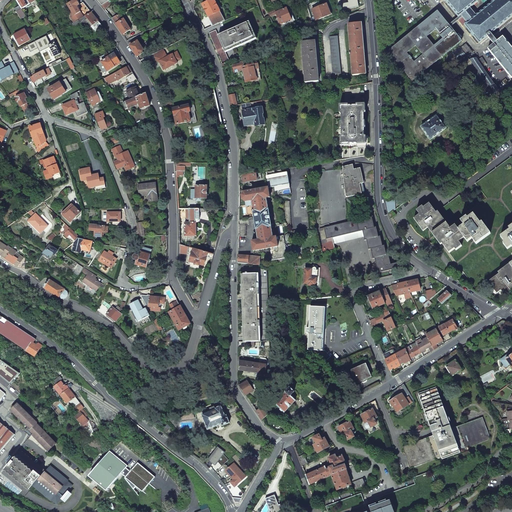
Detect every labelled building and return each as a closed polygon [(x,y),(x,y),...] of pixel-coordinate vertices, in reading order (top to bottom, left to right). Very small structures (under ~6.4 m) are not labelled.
[(16,0),(20,6),(22,9),(27,6),(35,0),(16,0)] [(75,0),(68,5),(72,12),(68,14),(73,21),(83,16),(77,7),(79,5),(76,0),(75,0)] [(202,5),(213,26),(225,21),(219,10),(222,9),(217,0),(215,0),(215,1),(214,0),(212,0),(210,1),(209,0),(205,0),(204,1),(205,4),(202,5)] [(357,0),(337,0),(338,6),(340,6),(341,6),(341,7),(342,9),(342,10),(349,8),(359,6),(357,0)] [(443,0),(459,18),(461,16),(470,9),(478,2),(476,0),(443,0)] [(464,25),(479,43),(487,37),(491,34),(511,16),(511,0),(495,0),(476,16),(467,23),(464,25)] [(101,5),(105,10),(110,6),(108,4),(111,3),(109,1),(107,2),(101,5)] [(83,16),(83,17),(91,12),(83,2),(79,5),(77,7),(83,16)] [(311,10),(315,21),(331,14),(327,4),(311,10)] [(17,13),(21,19),(26,16),(22,9),(20,6),(15,9),(17,11),(15,12),(16,13),(17,13)] [(276,14),(281,24),(291,20),(291,19),(294,18),(290,9),(287,10),(287,8),(277,12),(276,13),(276,14)] [(463,18),(467,23),(476,16),(470,9),(461,16),(463,18)] [(83,17),(73,23),(75,26),(80,22),(87,30),(92,25),(97,31),(104,28),(102,26),(101,24),(91,12),(83,17)] [(388,52),(412,82),(462,41),(450,28),(449,26),(437,12),(388,52)] [(116,24),(123,34),(130,30),(120,14),(112,18),(116,24)] [(449,26),(450,28),(463,18),(461,16),(459,18),(449,26)] [(224,49),(225,53),(256,39),(249,22),(218,36),(224,49)] [(348,24),(353,76),(366,74),(362,27),(361,23),(348,24)] [(18,41),(20,45),(30,40),(25,30),(14,35),(18,41)] [(209,33),(222,64),(229,61),(225,53),(224,49),(218,36),(216,30),(209,33)] [(487,37),(494,44),(497,42),(491,34),(487,37)] [(330,37),(333,75),(341,74),(338,36),(330,37)] [(488,49),(511,78),(511,77),(511,47),(503,37),(497,42),(494,44),(488,49)] [(132,41),(128,43),(130,46),(137,57),(145,52),(138,41),(133,44),(132,41)] [(302,42),(306,83),(319,82),(315,41),(302,42)] [(460,49),(467,58),(473,53),(466,45),(460,49)] [(50,50),(54,57),(66,51),(64,47),(57,51),(55,48),(50,50)] [(453,62),(468,59),(467,58),(460,49),(459,48),(449,57),(453,62)] [(163,49),(154,54),(158,62),(159,62),(164,70),(177,63),(177,62),(181,60),(177,52),(167,57),(163,49)] [(101,62),(108,71),(115,67),(120,63),(114,53),(101,62)] [(468,76),(479,91),(483,88),(487,85),(490,90),(494,95),(499,91),(480,64),(484,61),(482,58),(477,60),(476,58),(470,60),(477,70),(468,76)] [(243,71),(246,83),(261,79),(258,64),(245,66),(244,62),(241,62),(240,63),(237,64),(237,65),(238,70),(240,71),(243,71)] [(0,66),(0,72),(4,79),(19,71),(15,64),(5,69),(2,64),(0,66)] [(35,75),(44,71),(41,66),(38,68),(37,65),(31,68),(35,75)] [(104,79),(107,84),(117,79),(117,80),(120,79),(130,74),(127,67),(104,79)] [(30,77),(33,82),(36,80),(36,81),(50,74),(48,69),(44,71),(35,75),(30,77)] [(127,78),(130,84),(138,80),(135,77),(133,74),(127,78)] [(55,100),(72,89),(66,79),(53,87),(48,90),(53,97),(55,100)] [(363,84),(341,88),(341,107),(342,145),(342,160),(365,156),(364,106),(363,84)] [(126,91),(130,100),(135,98),(140,96),(136,87),(126,91)] [(19,102),(21,107),(27,103),(25,99),(26,98),(24,93),(23,94),(20,89),(13,93),(16,98),(15,98),(18,103),(19,102)] [(86,94),(92,106),(100,102),(95,90),(86,94)] [(123,103),(126,110),(128,109),(138,105),(139,106),(140,106),(141,109),(150,106),(148,100),(146,93),(140,96),(135,98),(130,100),(123,103)] [(229,96),(231,107),(237,106),(235,95),(229,96)] [(62,106),(66,115),(78,110),(78,109),(80,108),(78,104),(76,105),(74,101),(62,106)] [(242,105),(245,126),(256,125),(256,126),(265,125),(261,101),(242,105)] [(173,109),(176,124),(191,121),(191,123),(197,122),(194,111),(195,110),(194,104),(173,109)] [(105,123),(103,117),(105,117),(102,111),(95,114),(100,129),(101,130),(104,129),(107,128),(107,127),(105,123)] [(421,127),(430,140),(446,129),(437,116),(421,127)] [(33,137),(38,148),(36,149),(39,153),(49,146),(45,142),(46,141),(44,134),(41,124),(30,127),(33,137)] [(172,136),(174,144),(181,142),(179,134),(172,136)] [(124,168),(127,167),(128,170),(134,168),(127,151),(123,153),(120,146),(112,150),(115,157),(117,158),(118,157),(119,160),(113,162),(117,170),(121,168),(120,166),(123,165),(124,168)] [(449,253),(477,290),(490,281),(499,274),(498,272),(509,264),(511,261),(511,255),(511,254),(511,246),(507,249),(503,243),(505,242),(500,236),(510,230),(508,228),(511,225),(511,193),(511,192),(511,191),(511,156),(476,183),(487,199),(470,211),(459,195),(438,211),(446,223),(450,228),(455,225),(458,229),(464,225),(460,221),(467,216),(468,218),(473,214),(480,223),(482,222),(491,233),(476,244),(472,238),(467,242),(464,238),(459,242),(462,246),(456,250),(455,249),(449,253)] [(47,167),(49,170),(44,172),(47,179),(53,177),(52,175),(60,172),(54,157),(44,161),(43,160),(40,161),(41,164),(43,164),(45,168),(47,167)] [(176,162),(176,176),(183,176),(183,171),(185,172),(185,166),(183,166),(183,163),(176,162)] [(365,195),(363,183),(364,182),(360,168),(354,169),(353,164),(342,167),(346,198),(357,195),(357,197),(365,195)] [(256,173),(243,175),(244,183),(257,181),(256,173)] [(266,176),(268,186),(289,182),(288,173),(266,176)] [(196,199),(196,201),(201,201),(202,199),(208,199),(208,186),(201,186),(201,183),(195,183),(195,190),(191,190),(190,195),(195,195),(195,199),(196,199)] [(138,186),(139,196),(149,195),(150,202),(157,201),(155,184),(138,186)] [(263,249),(264,262),(287,258),(283,236),(273,237),(266,198),(270,198),(268,188),(244,192),(241,195),(242,199),(245,202),(247,207),(253,206),(258,240),(252,241),(253,251),(263,249)] [(394,200),(386,201),(386,202),(387,207),(387,209),(388,210),(388,212),(389,213),(389,214),(393,211),(396,210),(394,200)] [(283,201),(284,228),(291,228),(290,201),(283,201)] [(72,203),(62,214),(65,217),(70,223),(80,213),(78,211),(79,211),(72,203)] [(414,219),(423,231),(428,228),(432,233),(446,223),(438,211),(436,212),(429,203),(424,207),(422,206),(416,210),(420,214),(414,219)] [(185,231),(185,236),(196,236),(196,223),(197,222),(198,221),(199,220),(199,219),(199,209),(186,209),(186,219),(187,219),(187,223),(185,223),(185,228),(183,228),(183,231),(185,231)] [(107,212),(107,222),(120,221),(120,213),(107,212)] [(35,214),(28,221),(31,224),(32,224),(41,233),(47,226),(35,214)] [(464,238),(467,242),(472,238),(476,244),(491,233),(482,222),(480,223),(473,214),(468,218),(467,216),(460,221),(464,225),(458,229),(464,238)] [(324,228),(329,251),(335,250),(334,244),(332,238),(363,231),(364,237),(365,240),(367,240),(369,250),(371,249),(373,259),(375,259),(377,268),(377,271),(378,271),(378,273),(400,268),(398,263),(391,265),(388,255),(387,255),(384,246),(383,246),(380,237),(378,237),(376,227),(374,228),(372,217),(324,228)] [(442,244),(449,253),(455,249),(456,250),(462,246),(459,242),(464,238),(458,229),(455,225),(450,228),(446,223),(432,233),(440,245),(442,244)] [(95,231),(95,236),(102,237),(102,236),(103,236),(104,232),(108,233),(109,227),(105,227),(97,226),(97,225),(90,225),(90,230),(95,231)] [(511,246),(511,225),(508,228),(510,230),(500,236),(505,242),(503,243),(507,249),(511,246)] [(66,232),(64,234),(67,238),(70,235),(76,241),(78,239),(79,238),(71,229),(66,232)] [(303,230),(291,231),(292,238),(303,237),(303,230)] [(332,238),(334,244),(364,237),(363,231),(332,238)] [(121,237),(119,245),(126,246),(127,245),(128,239),(121,237)] [(75,242),(74,251),(75,251),(76,252),(79,253),(80,252),(81,252),(81,250),(90,251),(92,242),(78,239),(76,241),(75,242)] [(0,258),(6,250),(10,253),(12,249),(8,246),(7,247),(0,241),(0,258)] [(49,245),(43,254),(50,259),(54,253),(55,254),(58,251),(49,245)] [(180,249),(179,254),(187,254),(188,247),(180,245),(180,249)] [(190,258),(189,262),(195,263),(195,264),(199,265),(199,264),(204,266),(206,257),(212,259),(213,254),(193,249),(190,248),(189,250),(193,251),(192,253),(191,253),(189,257),(190,258)] [(4,260),(13,267),(17,268),(19,269),(25,269),(27,264),(24,262),(24,260),(23,260),(24,258),(20,255),(18,259),(14,257),(17,252),(12,249),(10,253),(6,250),(0,258),(4,260)] [(104,252),(99,261),(109,267),(114,257),(111,256),(113,253),(109,251),(108,253),(104,252)] [(137,260),(136,264),(146,267),(150,255),(140,252),(136,251),(134,258),(134,259),(137,260)] [(239,263),(259,265),(260,257),(239,255),(239,263)] [(78,264),(74,269),(80,273),(83,268),(78,264)] [(501,291),(505,296),(511,291),(511,267),(509,264),(498,272),(499,274),(490,281),(494,286),(492,288),(497,294),(501,291)] [(318,270),(316,270),(316,269),(316,268),(314,267),(313,268),(312,269),(311,269),(305,269),(304,284),(308,284),(308,286),(313,286),(313,284),(314,284),(316,284),(316,279),(318,279),(318,270)] [(87,275),(83,282),(96,291),(101,284),(94,279),(96,276),(85,268),(82,272),(87,275)] [(243,329),(244,342),(246,341),(246,342),(261,342),(259,274),(241,274),(242,287),(243,329)] [(45,285),(44,288),(59,298),(59,297),(62,299),(64,299),(66,298),(67,296),(68,294),(67,291),(64,290),(49,279),(48,282),(47,281),(45,285)] [(407,282),(410,293),(420,290),(417,279),(407,282)] [(398,284),(400,295),(410,293),(407,282),(398,284)] [(400,295),(398,284),(396,285),(391,286),(396,296),(400,295)] [(387,306),(387,307),(392,305),(388,296),(389,296),(388,292),(387,293),(385,289),(380,292),(385,303),(385,304),(386,305),(387,306)] [(429,300),(434,296),(432,289),(425,291),(428,301),(429,300)] [(368,297),(373,309),(385,304),(385,303),(380,292),(368,297)] [(438,300),(442,304),(451,296),(447,292),(438,300)] [(140,296),(146,306),(151,307),(151,310),(160,311),(161,306),(159,306),(159,302),(164,302),(165,297),(140,296)] [(130,305),(138,321),(142,320),(144,324),(151,321),(148,316),(149,316),(145,309),(147,308),(142,299),(130,305)] [(424,305),(426,309),(432,304),(429,300),(428,301),(424,305)] [(108,309),(102,304),(97,310),(102,314),(104,315),(105,313),(108,309)] [(180,305),(168,312),(178,330),(190,323),(188,319),(180,305)] [(113,307),(107,315),(116,322),(122,314),(119,312),(122,309),(117,306),(115,309),(113,307)] [(385,314),(375,318),(375,319),(377,324),(384,321),(392,318),(387,307),(387,306),(383,308),(385,314)] [(309,334),(308,350),(317,350),(323,351),(323,349),(325,307),(310,307),(309,328),(307,328),(306,333),(309,334)] [(0,321),(0,332),(25,349),(23,352),(26,355),(28,352),(27,351),(32,342),(33,343),(36,339),(22,330),(3,317),(0,321)] [(384,321),(388,331),(396,328),(392,318),(384,321)] [(445,324),(449,333),(454,330),(454,331),(458,329),(453,320),(445,324)] [(438,328),(443,336),(449,333),(445,324),(438,328)] [(428,338),(433,347),(434,350),(437,348),(438,348),(436,345),(438,344),(443,340),(437,330),(430,333),(429,331),(425,333),(428,338)] [(132,340),(134,344),(141,341),(137,335),(131,338),(132,340)] [(417,344),(421,352),(429,347),(431,352),(434,350),(433,347),(428,338),(422,341),(420,337),(415,340),(417,344)] [(28,352),(35,356),(42,346),(38,343),(37,345),(33,343),(32,342),(27,351),(28,352)] [(406,349),(410,359),(421,353),(421,352),(417,344),(406,349)] [(317,350),(315,352),(325,362),(330,357),(323,349),(323,351),(317,350)] [(393,349),(383,354),(386,360),(390,370),(393,368),(393,369),(396,368),(400,366),(400,364),(396,355),(393,349)] [(396,355),(400,364),(405,362),(406,363),(410,360),(410,359),(406,349),(396,355)] [(444,358),(449,365),(455,361),(451,354),(444,358)] [(502,363),(506,368),(510,365),(506,359),(509,357),(507,355),(504,357),(503,358),(502,360),(502,361),(502,363)] [(446,366),(452,376),(461,370),(461,369),(462,368),(461,365),(459,366),(455,361),(449,365),(446,366)] [(239,362),(239,370),(266,374),(267,366),(239,362)] [(6,363),(2,368),(6,371),(5,373),(8,375),(9,373),(15,377),(20,373),(6,363)] [(351,371),(357,383),(371,377),(366,364),(351,371)] [(245,394),(246,395),(253,390),(258,387),(255,383),(250,386),(247,381),(240,386),(245,394)] [(61,382),(56,386),(63,394),(69,389),(67,386),(66,387),(64,385),(61,382)] [(393,391),(396,397),(402,394),(409,405),(414,401),(404,384),(393,391)] [(283,411),(285,413),(296,400),(294,399),(295,399),(295,398),(293,396),(292,396),(292,397),(291,396),(295,392),(290,387),(282,396),(281,395),(280,395),(278,394),(272,401),(281,409),(280,409),(280,410),(282,411),(282,412),(283,411)] [(63,394),(61,395),(68,404),(76,397),(69,389),(63,394)] [(433,435),(441,457),(459,450),(451,429),(437,389),(419,396),(433,435)] [(389,400),(397,412),(409,405),(402,394),(396,397),(395,399),(394,397),(389,400)] [(77,398),(71,403),(75,407),(80,403),(77,398)] [(378,411),(375,401),(369,404),(372,409),(374,413),(378,411)] [(80,403),(75,407),(78,411),(80,411),(82,409),(84,407),(80,403)] [(18,404),(11,410),(30,429),(29,431),(49,451),(56,444),(37,424),(37,423),(18,404)] [(195,413),(200,425),(202,424),(204,429),(207,427),(208,430),(217,426),(217,428),(222,426),(223,426),(230,423),(227,415),(225,416),(221,406),(215,408),(215,409),(204,414),(202,410),(195,413)] [(257,412),(262,420),(268,416),(262,408),(257,412)] [(74,414),(83,425),(88,422),(87,420),(85,417),(87,415),(82,409),(80,411),(78,411),(74,414)] [(369,422),(371,427),(377,424),(374,419),(377,417),(374,413),(372,409),(362,415),(365,421),(367,420),(369,422)] [(451,429),(459,450),(490,439),(482,417),(451,429)] [(179,421),(179,430),(197,429),(193,420),(190,421),(186,422),(179,421)] [(0,452),(15,435),(0,422),(0,452)] [(343,436),(346,434),(348,440),(354,437),(351,431),(350,429),(353,427),(349,422),(338,428),(343,436)] [(313,438),(317,446),(315,447),(318,453),(329,447),(325,438),(322,440),(319,435),(313,438)] [(403,447),(410,468),(441,457),(433,435),(403,447)] [(225,452),(217,446),(208,459),(212,463),(211,467),(209,469),(210,470),(210,471),(212,469),(216,472),(229,460),(224,454),(225,452)] [(19,457),(18,459),(34,472),(35,471),(42,476),(46,471),(21,451),(17,456),(19,457)] [(107,491),(128,466),(110,451),(104,459),(95,469),(89,476),(107,491)] [(98,455),(91,464),(91,465),(95,469),(104,459),(100,455),(98,455)] [(299,458),(303,466),(307,464),(304,455),(299,458)] [(332,466),(334,469),(345,464),(344,462),(345,462),(342,455),(336,458),(335,455),(329,458),(332,466)] [(16,457),(6,469),(8,471),(30,490),(34,486),(42,476),(35,471),(34,472),(18,459),(16,457)] [(234,463),(226,471),(232,478),(234,480),(232,481),(236,485),(246,477),(234,463)] [(326,469),(329,475),(332,474),(346,469),(347,469),(345,464),(334,469),(332,466),(329,467),(329,468),(326,469)] [(42,476),(34,486),(51,500),(52,500),(57,504),(72,486),(67,482),(68,481),(50,466),(46,471),(42,476)] [(306,476),(310,484),(329,475),(326,469),(325,466),(306,476)] [(332,474),(337,490),(351,484),(346,469),(332,474)] [(415,484),(364,502),(368,511),(371,511),(370,507),(390,500),(393,508),(438,491),(431,471),(413,478),(415,484)] [(352,483),(355,489),(365,485),(363,479),(352,483)] [(104,495),(86,480),(64,507),(70,511),(75,511),(80,505),(85,509),(88,505),(93,508),(104,495)] [(326,506),(327,511),(366,511),(368,511),(364,502),(361,493),(326,506)] [(371,511),(394,511),(393,508),(390,500),(370,507),(371,511)]
